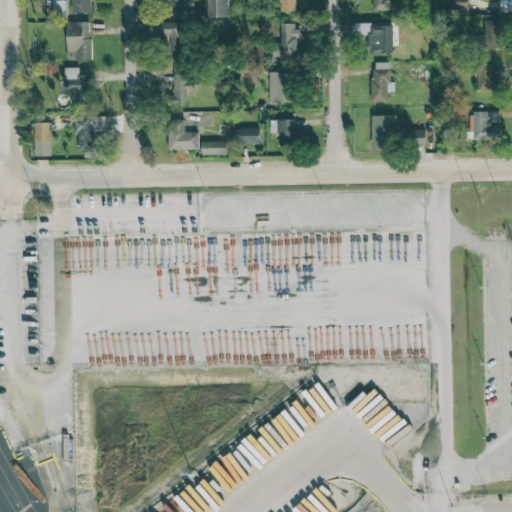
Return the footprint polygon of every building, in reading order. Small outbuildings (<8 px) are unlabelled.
[(72,0),(73,13),(91,12),(91,0),(72,0)] [(165,0),(166,13),(184,13),(183,0),(165,0)] [(227,0),(211,0),(212,17),(228,16),(227,0)] [(295,11),(294,0),(279,0),(280,12),(295,11)] [(387,0),(370,0),(371,8),(388,8),(387,0)] [(468,14),(468,0),(453,0),(454,14),(468,14)] [(65,18),(66,1),(52,1),(51,17),(65,18)] [(499,20),(484,20),(485,35),(472,35),(472,48),(500,47),(499,20)] [(91,59),(90,22),(67,22),(67,59),(91,59)] [(184,23),(165,22),(164,58),(183,59),(184,23)] [(296,57),(296,37),(298,37),(297,23),(281,23),(282,44),(273,44),(273,58),(296,57)] [(393,53),(393,25),(368,25),(368,53),(393,53)] [(373,101),(388,101),(388,92),(392,92),(392,62),(372,62),(373,101)] [(477,64),(478,90),(495,89),(494,63),(477,64)] [(65,68),(66,92),(78,91),(78,95),(91,95),(90,74),(79,75),(79,67),(65,68)] [(269,72),(270,103),(292,102),(291,71),(269,72)] [(168,105),(187,105),(187,91),(195,91),(196,75),(174,74),(173,96),(168,96),(168,105)] [(501,140),(501,111),(474,111),(473,140),(501,140)] [(371,115),(372,146),(396,145),(396,115),(371,115)] [(107,131),(107,116),(73,116),(73,132),(78,132),(78,150),(94,151),(94,131),(107,131)] [(184,119),(170,119),(171,144),(199,144),(198,131),(185,132),(184,119)] [(271,134),(279,133),(279,146),(296,145),(295,119),(270,120),(271,134)] [(51,123),(35,122),(34,156),(51,156),(51,123)] [(260,127),(240,128),(240,144),(260,144),(260,127)] [(456,129),(445,130),(445,141),(457,140),(456,129)] [(203,155),(227,154),(227,141),(203,141),(203,155)]
